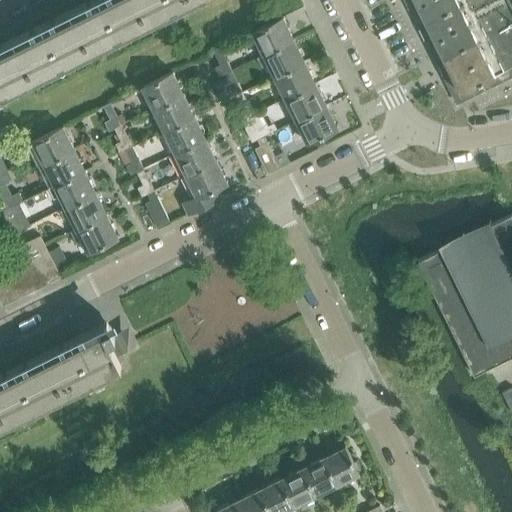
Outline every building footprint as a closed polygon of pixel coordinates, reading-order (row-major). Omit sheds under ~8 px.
[(0,94),(164,14),(191,0),(101,0),(0,50),(0,94)] [(511,0),(415,0),(461,91),(511,65),(511,0)] [(294,37),(283,15),(252,30),(263,53),(294,37)] [(305,59),(294,37),(263,53),(257,57),(262,67),(269,64),(274,75),(305,59)] [(317,81),(305,59),(274,75),(285,97),(317,81)] [(232,70),(227,60),(215,67),(219,76),(232,70)] [(184,92),(173,69),(142,85),(153,107),(184,92)] [(328,103),(317,81),(285,97),(296,119),(328,103)] [(243,92),(242,90),(239,82),(226,88),(230,98),(243,92)] [(195,114),(184,92),(153,107),(164,129),(195,114)] [(254,113),(249,103),(236,109),(241,120),(247,117),(254,113)] [(339,126),(328,103),(296,119),(307,141),(339,126)] [(122,124),(118,114),(110,118),(105,121),(109,131),(122,124)] [(206,136),(195,114),(164,129),(175,152),(206,136)] [(75,146),(64,124),(27,142),(38,165),(75,146)] [(252,142),(257,139),(265,135),(260,126),(247,132),(252,142)] [(280,166),(268,140),(265,135),(257,139),(260,144),(255,147),(268,173),(280,166)] [(133,146),(129,136),(121,140),(115,143),(120,152),(133,146)] [(217,158),(206,136),(175,152),(186,174),(217,158)] [(86,168),(75,146),(38,165),(49,187),(86,168)] [(144,167),(140,158),(126,165),(131,174),(144,167)] [(217,186),(228,180),(217,158),(186,174),(196,194),(184,201),(189,212),(222,195),(217,186)] [(13,178),(17,176),(12,167),(0,172),(0,184),(13,178)] [(97,191),(86,168),(49,187),(60,208),(97,191)] [(156,189),(151,180),(138,187),(142,196),(147,193),(156,189)] [(159,195),(156,189),(147,193),(150,199),(159,195)] [(12,194),(6,197),(10,206),(16,203),(24,199),(19,191),(12,194)] [(108,213),(97,191),(60,208),(71,231),(108,213)] [(159,195),(150,199),(146,202),(158,227),(171,221),(159,195)] [(10,206),(0,211),(0,212),(11,233),(21,227),(27,225),(16,203),(10,206)] [(119,235),(108,213),(71,231),(82,253),(119,235)] [(511,355),(511,213),(493,222),(490,217),(432,245),(435,251),(418,259),(419,261),(474,374),(511,355)] [(46,243),(41,234),(28,241),(32,250),(38,247),(46,243)] [(49,250),(46,243),(38,247),(41,254),(49,250)] [(62,275),(49,250),(41,254),(37,256),(50,281),(62,275)] [(50,281),(37,256),(25,262),(38,287),(50,281)] [(38,287),(25,262),(14,268),(27,293),(38,287)] [(27,293),(14,268),(2,274),(15,299),(27,293)] [(15,299),(2,274),(0,274),(0,298),(3,305),(15,299)] [(0,424),(121,364),(116,353),(125,349),(126,335),(115,335),(110,325),(0,380),(0,424)] [(511,386),(504,390),(502,391),(511,410),(511,386)] [(361,465),(357,457),(352,459),(344,443),(322,454),(337,484),(359,473),(357,468),(361,465)] [(337,484),(322,454),(301,465),(316,495),(337,484)] [(316,495),(301,465),(279,475),(294,505),(316,495)] [(281,511),(294,505),(279,475),(258,486),(271,511),(281,511)] [(271,511),(258,486),(236,497),(243,511),(271,511)] [(243,511),(236,497),(214,508),(215,511),(243,511)] [(383,511),(379,503),(361,511),(383,511)]
